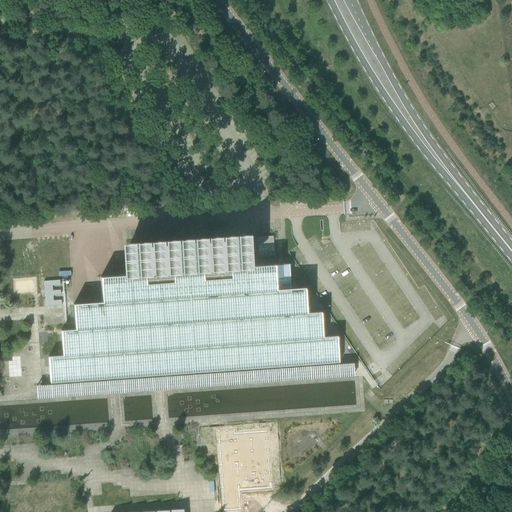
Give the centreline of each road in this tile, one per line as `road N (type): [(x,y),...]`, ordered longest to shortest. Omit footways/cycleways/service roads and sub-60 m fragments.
road 1 (unclassified): [(216,0),(471,323),(511,396)]
road 2 (secondary): [(330,0),(416,142),(511,258)]
road 3 (secondary): [(511,246),(425,135),(349,0)]
